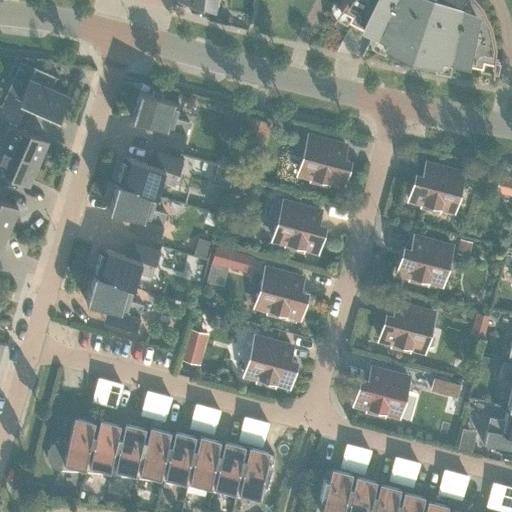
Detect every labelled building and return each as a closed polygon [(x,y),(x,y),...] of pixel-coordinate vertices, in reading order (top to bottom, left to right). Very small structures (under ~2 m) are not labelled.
[(184,0),(200,5),(200,4),(213,9),(215,2),(217,2),(217,0),(184,0)] [(489,21),(480,1),(478,0),(340,0),(329,16),(331,17),(335,11),(385,35),(381,43),(406,55),(433,61),(434,53),(489,64),(488,72),(490,72),(494,43),(489,21)] [(363,52),(364,42),(345,41),(344,51),(363,52)] [(6,93),(0,105),(24,115),(29,104),(57,116),(67,94),(52,88),(57,76),(32,65),(32,67),(20,61),(6,93)] [(181,149),(189,122),(174,117),(179,103),(139,91),(131,119),(160,127),(156,141),(181,149)] [(0,144),(37,161),(46,140),(18,128),(24,115),(0,105),(0,104),(0,144)] [(261,153),(269,120),(248,115),(239,147),(261,153)] [(341,185),(348,160),(341,158),(345,144),(308,134),(298,173),(312,177),(311,181),(326,185),(327,181),(341,185)] [(0,171),(27,183),(37,161),(0,144),(0,171)] [(221,150),(217,162),(230,166),(234,154),(221,150)] [(116,183),(156,195),(160,181),(174,185),(182,159),(157,151),(153,165),(124,156),(116,183)] [(452,210),(462,172),(426,162),(422,176),(415,174),(408,199),(422,203),(421,206),(437,211),(438,207),(452,210)] [(224,187),(230,168),(217,165),(211,183),(224,187)] [(511,195),(511,176),(498,173),(494,191),(511,195)] [(240,195),(245,178),(232,175),(227,192),(240,195)] [(152,209),(156,195),(116,183),(108,210),(137,219),(133,232),(158,240),(166,213),(152,209)] [(0,225),(8,229),(17,207),(0,199),(0,225)] [(316,250),(323,226),(316,224),(319,210),(283,200),(272,239),(286,243),(285,246),(301,251),(302,247),(316,250)] [(440,284),(450,245),(414,235),(410,249),(403,247),(396,272),(410,276),(409,280),(425,284),(426,280),(440,284)] [(468,256),(472,241),(459,238),(455,253),(468,256)] [(93,275),(133,286),(137,273),(151,277),(159,250),(134,243),(130,256),(101,248),(93,275)] [(194,250),(193,253),(205,257),(206,254),(207,251),(195,247),(194,250)] [(234,250),(230,266),(249,271),(251,263),(253,255),(234,250)] [(298,317),(305,292),(298,290),(301,276),(265,267),(255,306),(268,309),(267,313),(283,317),(284,313),(298,317)] [(129,300),(133,286),(93,275),(85,301),(114,310),(110,324),(135,331),(143,304),(129,300)] [(422,350),(433,311),(396,302),(392,316),(385,314),(379,339),(392,342),(391,346),(407,351),(408,347),(422,350)] [(482,337),(488,315),(475,311),(469,334),(482,337)] [(199,364),(208,332),(187,326),(178,359),(199,364)] [(287,386),(294,361),(287,359),(291,345),(254,335),(244,374),(258,378),(257,382),(272,386),(274,382),(287,386)] [(511,383),(507,406),(511,406),(511,363),(501,361),(498,376),(511,378),(511,383)] [(397,415),(407,376),(371,366),(367,380),(360,379),(354,403),(367,407),(366,411),(382,415),(383,411),(397,415)] [(433,376),(429,390),(456,397),(460,383),(433,376)] [(104,403),(110,380),(98,377),(92,400),(104,403)] [(110,380),(104,403),(115,406),(121,383),(110,380)] [(152,416),(158,393),(147,390),(141,413),(152,416)] [(158,393),(152,416),(164,419),(170,396),(158,393)] [(201,429),(207,406),(196,403),(190,426),(201,429)] [(207,406),(201,429),(212,432),(218,409),(207,406)] [(511,435),(511,406),(507,406),(503,420),(489,417),(486,429),(482,444),(508,450),(511,436),(511,435)] [(250,442),(256,419),(244,416),(238,439),(250,442)] [(256,419),(250,442),(261,445),(267,422),(256,419)] [(86,471),(98,424),(72,422),(66,441),(65,441),(63,440),(61,440),(58,440),(56,441),(54,441),(52,443),(51,444),(50,445),(48,447),(48,448),(47,450),(46,453),(46,454),(46,455),(46,457),(47,458),(47,459),(48,461),(49,462),(50,464),(51,465),(53,466),(55,467),(56,468),(59,468),(86,471)] [(111,473),(123,426),(98,424),(86,471),(111,473)] [(136,476),(149,430),(123,426),(111,473),(136,476)] [(161,480),(174,433),(149,430),(136,476),(161,480)] [(186,484),(199,438),(174,433),(161,480),(186,484)] [(211,489),(223,442),(199,438),(186,484),(211,489)] [(236,495),(248,448),(223,442),(211,489),(236,495)] [(352,469),(358,446),(346,443),(340,466),(352,469)] [(358,446),(352,469),(363,472),(369,449),(358,446)] [(248,448),(236,495),(261,501),(273,454),(248,448)] [(400,482),(406,459),(395,456),(389,479),(400,482)] [(406,459),(400,482),(412,485),(418,462),(406,459)] [(340,511),(350,475),(325,468),(313,511),(340,511)] [(449,495),(455,472),(444,469),(438,492),(449,495)] [(455,472),(449,495),(461,498),(467,475),(455,472)] [(366,511),(374,482),(350,475),(340,511),(366,511)] [(392,511),(398,491),(374,482),(366,511),(392,511)] [(492,482),(486,505),(498,508),(504,485),(492,482)] [(511,487),(504,485),(498,508),(511,511),(511,487)] [(418,511),(422,499),(398,491),(392,511),(418,511)] [(444,511),(445,508),(422,499),(418,511),(444,511)]
